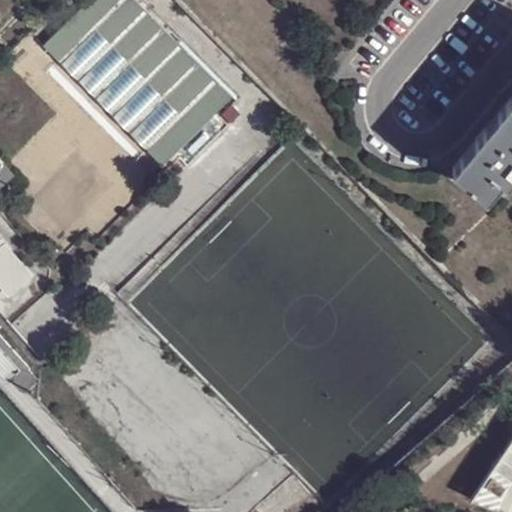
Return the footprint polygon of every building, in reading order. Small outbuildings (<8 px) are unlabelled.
[(61,0),(63,1),(63,0),(89,0),(46,42),(166,164),(234,96),(138,0),(61,0)] [(511,94),(498,111),(502,114),(491,128),(487,125),(475,138),(479,141),(467,156),(463,152),(453,165),(489,195),(502,176),(507,171),(511,166),(511,165),(511,94)] [(502,114),(498,111),(487,125),(491,128),(502,114)] [(479,141),(475,138),(463,152),(467,156),(479,141)] [(511,173),(511,166),(507,171),(502,176),(507,179),(511,174),(511,173)] [(0,282),(10,294),(34,272),(0,233),(0,282)] [(511,511),(511,434),(469,498),(506,511),(511,511)]
